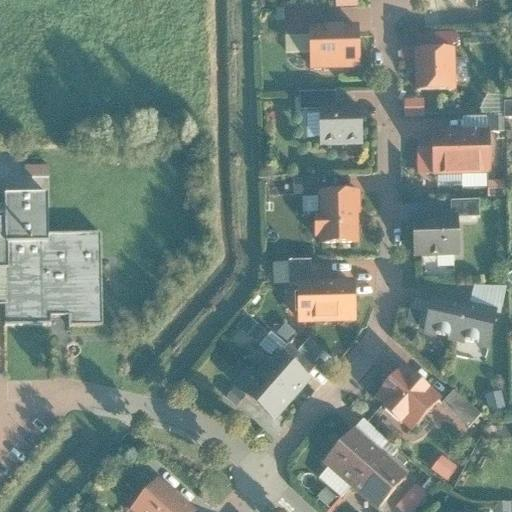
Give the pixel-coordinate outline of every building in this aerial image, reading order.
[(333,0),(334,8),(357,7),(356,0),(333,0)] [(310,30),(321,30),(321,10),(285,11),(286,37),(311,37),(310,30)] [(311,37),(311,71),(359,70),(358,29),(321,30),(310,30),(311,37)] [(455,50),(415,51),(416,93),(456,92),(455,50)] [(321,108),(336,108),(336,94),(301,95),(301,111),(321,111),(321,108)] [(403,97),(403,118),(423,117),(423,97),(403,97)] [(321,111),(322,148),(362,147),(361,107),(336,108),(321,108),(321,111)] [(463,178),(462,133),(433,134),(434,178),(463,178)] [(462,133),(463,178),(489,178),(488,133),(462,133)] [(49,175),(49,166),(25,166),(25,175),(49,175)] [(359,215),(358,194),(320,195),(321,216),(317,216),(317,240),(321,240),(321,244),(356,244),(355,215),(359,215)] [(101,261),(101,236),(47,237),(46,197),(3,198),(3,208),(0,208),(0,308),(4,308),(5,329),(51,328),(51,319),(60,319),(68,319),(69,329),(103,329),(101,261)] [(452,204),(452,220),(459,220),(480,220),(479,203),(452,204)] [(452,220),(414,221),(415,261),(460,260),(459,220),(452,220)] [(299,286),(312,286),(311,263),(289,264),(290,287),(299,287),(299,286)] [(312,286),(299,286),(299,287),(300,325),(354,324),(353,285),(312,286)] [(456,345),(465,306),(433,298),(424,337),(456,345)] [(465,306),(456,345),(488,352),(497,314),(465,306)] [(285,347),(277,357),(306,381),(315,371),(285,347)] [(277,357),(260,377),(293,404),(310,384),(306,381),(277,357)] [(438,402),(402,373),(375,406),(411,435),(438,402)] [(277,424),(293,404),(260,377),(244,397),(277,424)] [(455,394),(444,407),(469,428),(480,416),(455,394)] [(322,468),(350,492),(381,455),(353,432),(322,468)] [(381,455),(350,492),(373,511),(376,511),(406,477),(381,455)] [(458,468),(442,456),(433,469),(448,481),(458,468)] [(187,511),(157,485),(132,511),(187,511)] [(416,488),(398,510),(400,511),(414,511),(427,498),(416,488)]
